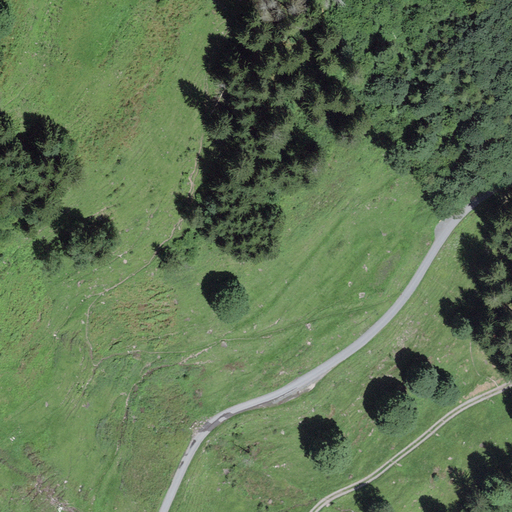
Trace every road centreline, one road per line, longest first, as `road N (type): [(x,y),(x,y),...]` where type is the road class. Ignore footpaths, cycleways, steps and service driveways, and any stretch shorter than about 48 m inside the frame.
road 1 (unclassified): [(511,173),(462,212),(368,335),(287,392),(209,423),(162,511)]
road 2 (track): [(316,511),(370,482),(459,409),(511,384)]
